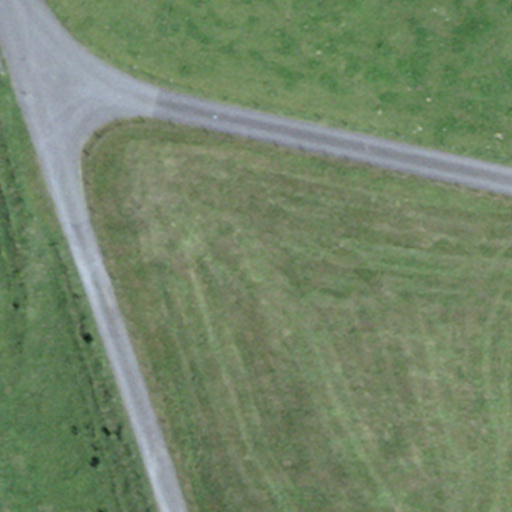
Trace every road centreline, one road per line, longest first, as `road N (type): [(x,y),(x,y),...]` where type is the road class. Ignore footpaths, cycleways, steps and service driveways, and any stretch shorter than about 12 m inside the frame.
road 1 (unclassified): [(8,0),(34,70),(511,183)]
road 2 (track): [(34,70),(172,511)]
